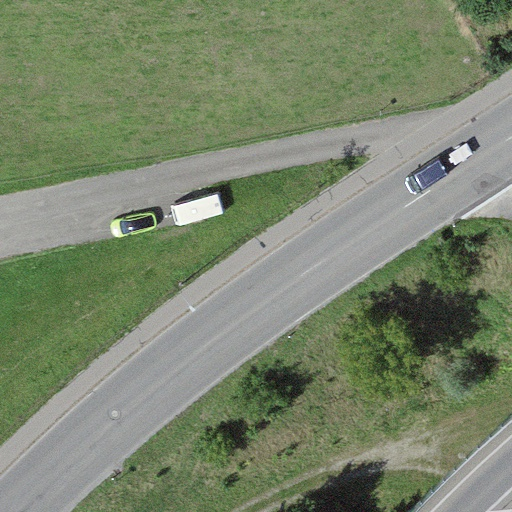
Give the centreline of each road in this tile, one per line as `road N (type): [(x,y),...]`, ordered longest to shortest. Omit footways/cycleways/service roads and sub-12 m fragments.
road 1 (tertiary): [(511,139),(206,339),(20,511)]
road 2 (track): [(263,511),(380,453),(511,420)]
